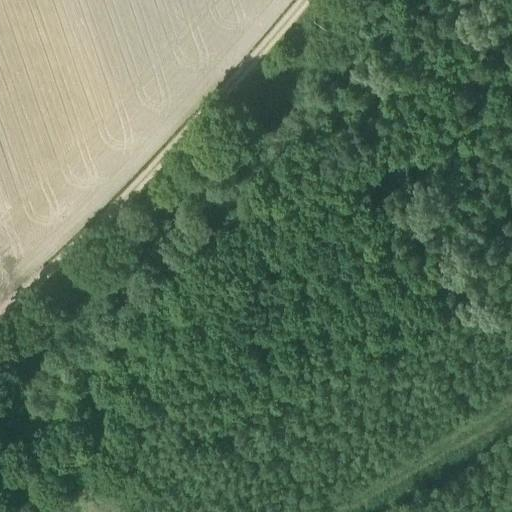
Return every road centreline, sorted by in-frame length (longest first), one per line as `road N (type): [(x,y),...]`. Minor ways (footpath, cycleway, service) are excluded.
road 1 (track): [(0,324),(79,254),(310,0)]
road 2 (track): [(511,392),(315,511)]
